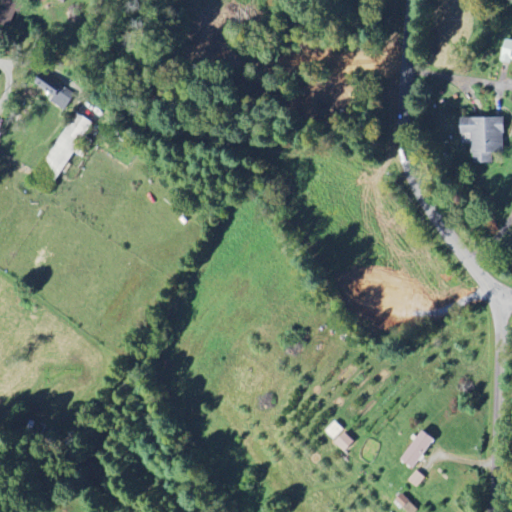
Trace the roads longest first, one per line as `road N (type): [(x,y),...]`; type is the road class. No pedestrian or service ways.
road 1 (residential): [(511,287),(469,256),(418,179),(407,122),(414,0)]
road 2 (residential): [(493,511),(502,486),(503,326),(469,256)]
